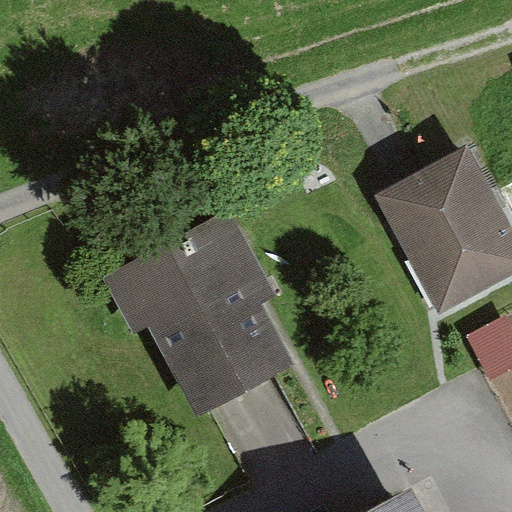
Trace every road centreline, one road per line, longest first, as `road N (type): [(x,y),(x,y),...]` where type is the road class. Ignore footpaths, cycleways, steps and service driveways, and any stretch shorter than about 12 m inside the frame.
road 1 (track): [(0,209),(511,42)]
road 2 (residential): [(0,366),(79,511)]
